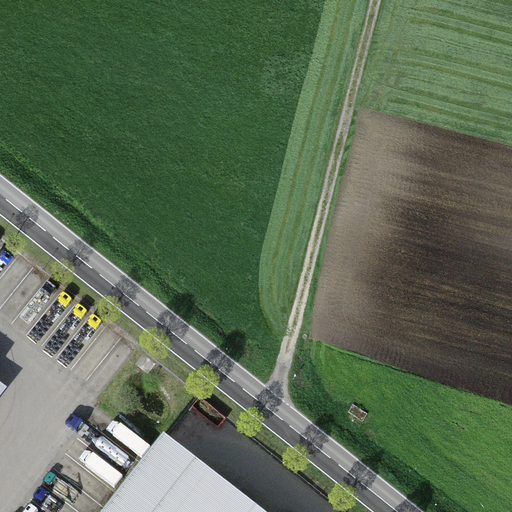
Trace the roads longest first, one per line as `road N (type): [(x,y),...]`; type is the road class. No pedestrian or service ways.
road 1 (primary): [(0,199),(390,511)]
road 2 (track): [(275,419),(381,0)]
